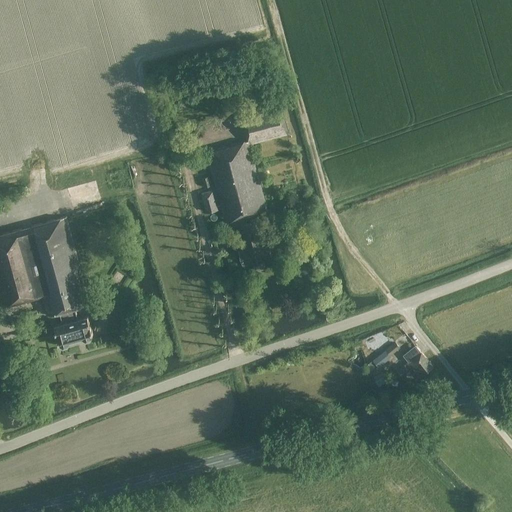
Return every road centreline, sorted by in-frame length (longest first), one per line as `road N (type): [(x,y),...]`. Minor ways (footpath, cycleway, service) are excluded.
road 1 (unclassified): [(0,450),(511,262)]
road 2 (primary): [(23,511),(511,384)]
